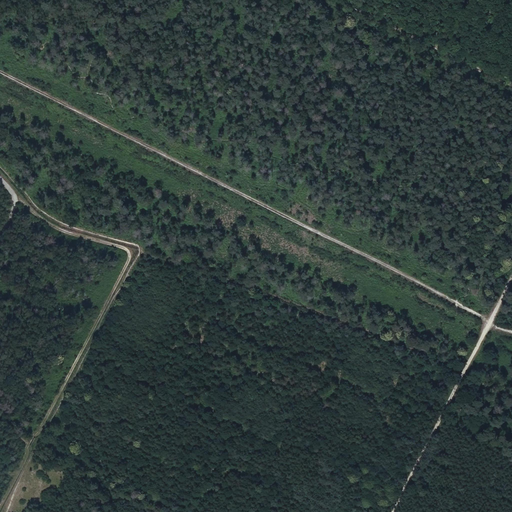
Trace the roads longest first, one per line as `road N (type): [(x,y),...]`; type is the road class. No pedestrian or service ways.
road 1 (track): [(511,332),(0,74)]
road 2 (track): [(393,511),(511,276)]
